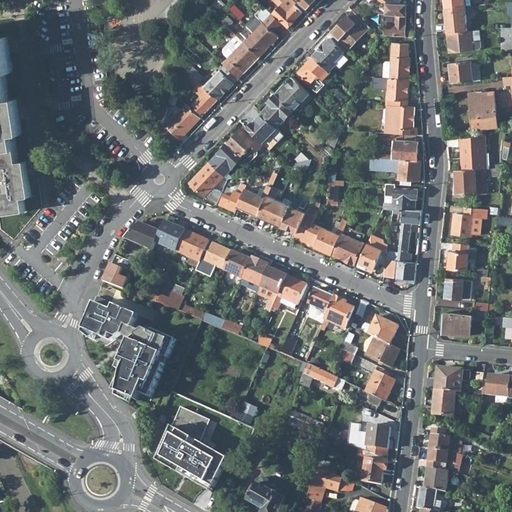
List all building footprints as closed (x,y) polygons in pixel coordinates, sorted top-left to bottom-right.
[(275,0),(280,4),(273,12),(288,26),(296,17),(302,10),(295,3),(291,0),(275,0)] [(241,18),(246,14),(235,4),(231,8),(241,18)] [(254,18),(248,24),(254,30),(270,45),(279,35),(274,30),(282,21),(264,4),(252,17),(254,18)] [(398,4),(389,4),(386,4),(385,15),(383,16),(383,22),(384,24),(384,35),(405,36),(406,5),(398,4)] [(352,10),(361,19),(366,13),(357,5),(352,10)] [(446,8),(448,33),(467,31),(465,6),(446,8)] [(331,32),(347,48),(368,26),(361,19),(352,10),(331,32)] [(217,26),(231,39),(236,34),(222,21),(217,26)] [(511,26),(502,27),(501,39),(511,38),(511,26)] [(244,41),(259,56),(270,45),(254,30),(248,37),(240,29),(236,34),(244,41)] [(481,39),(480,29),(472,30),(473,40),(481,39)] [(472,30),(467,31),(448,33),(449,51),(480,49),(482,46),(481,39),(473,40),(472,30)] [(231,39),(222,48),(222,52),(227,57),(244,41),(236,34),(231,39)] [(0,214),(25,211),(23,198),(30,196),(25,160),(17,162),(13,134),(21,133),(16,98),(9,99),(5,72),(13,71),(11,58),(8,35),(0,36),(0,214)] [(328,38),(312,55),(326,68),(328,70),(335,63),(338,66),(347,58),(342,53),(343,52),(328,38)] [(511,38),(501,39),(501,51),(511,51),(511,64),(511,63),(511,38)] [(238,77),(259,56),(244,41),(227,57),(222,62),(224,64),(238,77)] [(384,78),(410,79),(411,56),(408,56),(409,43),(393,42),(392,61),(387,60),(385,63),(384,78)] [(296,72),(309,84),(314,77),(316,79),(319,77),(322,80),(330,72),(328,70),(326,68),(312,55),(305,62),(296,72)] [(450,62),(452,82),(473,80),(472,61),(450,62)] [(214,75),(209,81),(203,75),(202,77),(191,67),(188,70),(193,74),(218,98),(238,77),(224,64),(218,70),(216,69),(212,73),(214,75)] [(203,114),(218,98),(193,74),(188,79),(198,89),(194,93),(196,95),(190,101),(203,114)] [(274,93),(292,110),(308,93),(291,76),(274,93)] [(511,76),(502,77),(503,86),(511,85),(511,94),(511,76)] [(389,100),(409,101),(410,79),(384,78),(383,78),(382,87),(385,87),(385,92),(389,93),(389,100)] [(171,96),(176,101),(180,96),(173,90),(171,96)] [(470,93),(473,129),(498,127),(495,92),(482,93),(482,92),(470,93)] [(260,112),(275,127),(292,110),(274,93),(267,101),(269,103),(260,112)] [(180,137),(200,116),(186,103),(178,112),(175,110),(170,115),(172,117),(171,119),(172,120),(168,125),(180,137)] [(384,133),(417,134),(418,127),(414,126),(415,107),(385,105),(384,133)] [(245,127),(260,142),(268,134),(276,141),(283,135),(275,127),(260,112),(245,127)] [(241,157),(247,164),(257,154),(257,150),(262,144),(260,142),(255,138),(253,140),(241,128),(226,143),(239,156),(241,157)] [(461,146),(462,169),(485,168),(484,153),(486,153),(485,133),(467,138),(459,138),(459,146),(461,146)] [(327,145),(332,150),(337,138),(332,134),(324,142),(327,145)] [(418,159),(419,141),(396,140),(395,147),(395,156),(391,156),(392,154),(378,153),(377,158),(400,159),(418,159)] [(223,175),(226,179),(233,178),(227,171),(241,157),(239,156),(226,143),(208,161),(223,175)] [(332,150),(327,145),(317,155),(320,158),(330,155),(332,150)] [(399,171),(398,180),(400,181),(412,181),(420,182),(421,160),(418,159),(400,159),(377,158),(371,157),(371,169),(399,171)] [(223,175),(208,161),(188,182),(203,197),(223,175)] [(490,168),(485,168),(462,169),(457,169),(458,194),(487,193),(486,176),(501,175),(502,168),(495,168),(490,168)] [(244,188),(236,205),(258,215),(267,195),(277,173),(272,171),(261,196),(244,188)] [(329,181),(327,204),(337,205),(338,187),(342,187),(343,182),(336,181),(329,181)] [(217,204),(234,211),(236,205),(244,188),(246,185),(241,182),(236,191),(234,190),(231,196),(223,193),(217,204)] [(394,196),(393,203),(384,202),(383,208),(393,209),(402,209),(415,210),(415,209),(416,198),(417,198),(418,189),(395,188),(385,187),(384,196),(394,196)] [(214,188),(205,198),(216,203),(221,192),(214,188)] [(270,220),(278,200),(267,195),(258,215),(270,220)] [(281,225),(296,232),(305,212),(297,209),(301,201),(293,197),(290,205),(281,225)] [(309,244),(332,254),(341,233),(344,226),(346,222),(341,220),(340,223),(335,221),(331,232),(317,226),(313,224),(318,211),(317,211),(321,203),(311,199),(305,212),(296,232),(293,237),(309,244)] [(281,225),(290,205),(278,200),(270,220),(281,225)] [(490,206),(490,213),(498,214),(498,207),(490,206)] [(454,213),(452,233),(472,235),(472,231),(480,232),(482,217),(487,217),(488,210),(465,208),(464,214),(454,213)] [(397,259),(410,261),(411,253),(406,252),(410,221),(420,223),(421,209),(415,209),(415,210),(402,209),(397,259)] [(511,217),(497,216),(497,225),(511,226),(511,217)] [(124,236),(151,250),(155,242),(159,232),(139,221),(124,236)] [(155,242),(175,251),(185,230),(164,221),(159,232),(155,242)] [(190,261),(198,265),(204,250),(208,241),(185,230),(175,251),(191,258),(190,261)] [(332,254),(354,264),(364,243),(341,233),(332,254)] [(382,239),(371,234),(367,243),(357,265),(366,269),(367,267),(373,269),(378,256),(381,250),(387,253),(388,244),(384,243),(382,239)] [(208,252),(204,250),(198,265),(208,270),(210,264),(225,270),(233,251),(213,242),(208,252)] [(450,251),(448,268),(467,269),(468,259),(476,260),(477,248),(470,247),(470,245),(454,243),(453,251),(450,251)] [(225,270),(243,278),(251,259),(233,251),(225,270)] [(366,269),(383,277),(384,276),(386,259),(378,256),(373,269),(367,267),(366,269)] [(243,278),(260,286),(268,268),(270,265),(252,257),(251,259),(243,278)] [(410,261),(397,259),(386,259),(384,276),(414,279),(416,261),(410,261)] [(286,275),(268,268),(260,286),(257,292),(256,294),(269,299),(265,307),(271,309),(278,293),(286,275)] [(126,278),(106,269),(101,280),(122,288),(126,278)] [(270,311),(272,312),(274,309),(276,310),(279,303),(293,309),(295,305),(297,305),(306,284),(286,275),(278,293),(271,309),(270,311)] [(492,277),(488,277),(483,276),(482,281),(486,281),(486,285),(491,285),(491,284),(491,283),(492,277)] [(257,292),(260,286),(243,278),(241,285),(257,292)] [(447,278),(445,297),(471,299),(472,280),(447,278)] [(307,302),(327,311),(334,297),(313,288),(307,302)] [(156,303),(177,311),(180,303),(182,299),(174,295),(171,302),(159,296),(156,303)] [(328,321),(344,329),(354,309),(342,304),(344,301),(334,297),(327,311),(321,325),(325,327),(328,321)] [(97,301),(85,331),(111,343),(123,334),(131,341),(119,367),(126,371),(121,393),(141,401),(143,394),(156,400),(179,339),(150,326),(145,331),(135,327),(140,315),(116,304),(114,309),(97,301)] [(475,302),(474,311),(488,312),(489,303),(475,302)] [(177,311),(202,322),(202,320),(205,314),(180,303),(177,311)] [(202,320),(220,327),(224,320),(206,312),(205,314),(202,320)] [(445,312),(443,331),(454,332),(455,325),(472,327),(473,315),(445,312)] [(355,315),(351,323),(356,326),(360,317),(355,315)] [(374,337),(389,344),(398,325),(376,315),(367,334),(371,336),(374,337)] [(220,327),(238,335),(241,327),(224,320),(220,327)] [(487,323),(486,337),(494,337),(495,324),(487,323)] [(454,332),(454,334),(471,336),(472,327),(455,325),(454,332)] [(340,349),(354,356),(357,348),(349,345),(353,338),(349,337),(350,334),(347,333),(340,349)] [(266,347),(267,347),(270,340),(259,335),(258,337),(257,343),(266,347)] [(286,335),(278,352),(288,356),(295,339),(286,335)] [(366,354),(374,337),(371,336),(365,342),(363,346),(363,353),(366,354)] [(374,337),(365,356),(391,367),(399,348),(389,344),(374,337)] [(333,365),(336,366),(339,361),(350,366),(354,356),(340,349),(333,365)] [(312,378),(338,390),(343,381),(329,374),(307,365),(301,386),(309,389),(312,378)] [(436,390),(457,392),(461,392),(462,381),(470,382),(471,371),(439,367),(436,390)] [(382,399),(385,400),(394,380),(374,371),(365,391),(382,399)] [(484,379),(483,390),(483,395),(496,396),(508,397),(510,397),(511,377),(490,375),(489,380),(484,379)] [(379,405),(382,399),(365,391),(362,389),(360,395),(368,399),(367,400),(379,405)] [(474,389),(473,397),(482,402),(483,395),(483,390),(474,389)] [(455,417),(457,392),(436,390),(434,415),(455,417)] [(496,396),(496,403),(507,404),(508,397),(496,396)] [(248,425),(256,408),(242,402),(235,419),(248,425)] [(159,464),(221,488),(243,431),(181,407),(159,464)] [(292,419),(301,422),(303,416),(293,413),(291,418),(292,419)] [(290,427),(303,432),(306,424),(301,422),(292,419),(290,427)] [(367,452),(386,459),(391,427),(369,425),(366,451),(367,452)] [(434,430),(431,448),(449,451),(457,453),(462,455),(463,442),(455,439),(451,439),(452,429),(447,427),(446,431),(434,430)] [(478,431),(475,438),(488,443),(490,436),(478,431)] [(501,442),(498,448),(506,451),(508,445),(501,442)] [(449,451),(431,448),(429,468),(447,471),(450,471),(460,474),(462,455),(457,453),(449,451)] [(382,484),(384,470),(386,470),(388,459),(386,459),(367,452),(363,482),(382,484)] [(308,501),(320,506),(325,490),(338,493),(342,478),(330,473),(317,468),(308,501)] [(447,471),(429,468),(426,488),(438,490),(447,492),(450,471),(447,471)] [(281,511),(287,502),(281,499),(283,495),(270,488),(269,492),(259,486),(250,504),(263,511),(281,511)] [(436,501),(438,490),(426,488),(421,487),(418,508),(423,509),(435,510),(440,511),(442,501),(436,501)] [(360,498),(355,511),(387,511),(388,510),(376,505),(376,503),(360,498)] [(304,511),(319,511),(322,506),(320,506),(308,501),(304,511)]
